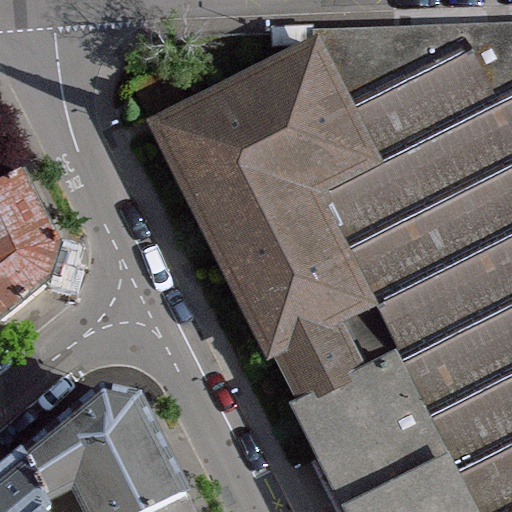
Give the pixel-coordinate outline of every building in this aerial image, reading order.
[(511,511),(511,43),(298,43),(171,115),(371,511),(511,511)] [(0,294),(67,264),(23,169),(0,179),(0,294)] [(118,511),(160,487),(114,413),(50,454),(87,511),(118,511)] [(175,511),(160,487),(118,511),(175,511)] [(49,511),(33,489),(0,511),(49,511)]
